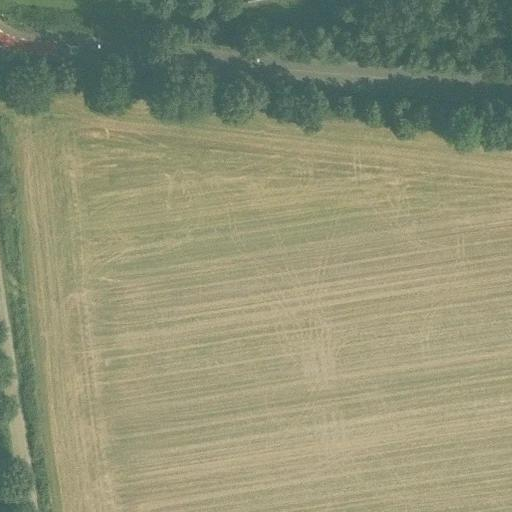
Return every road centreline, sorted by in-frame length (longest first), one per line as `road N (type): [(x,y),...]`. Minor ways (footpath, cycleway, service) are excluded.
road 1 (unclassified): [(0,44),(511,83)]
road 2 (unclassified): [(0,286),(32,511)]
